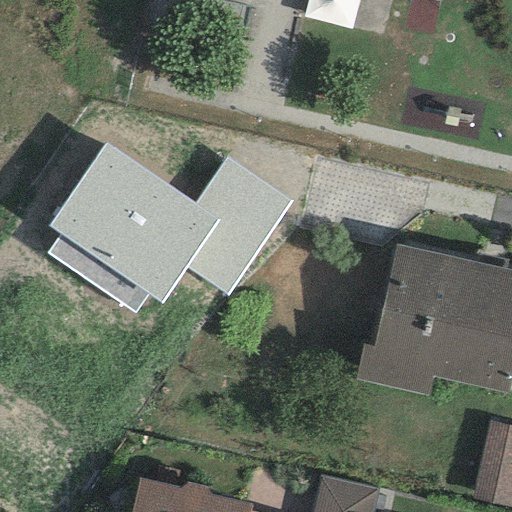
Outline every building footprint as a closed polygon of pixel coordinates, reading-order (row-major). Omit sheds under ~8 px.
[(193,205),(104,144),(46,227),(58,235),(146,294),(161,304),(185,269),(225,294),(291,203),(226,158),(193,205)] [(133,313),(146,294),(58,235),(45,254),(133,313)] [(511,365),(511,270),(394,244),(371,348),(361,345),(353,381),(427,397),(432,377),(506,393),(511,365)] [(511,427),(488,423),(471,500),(511,508),(511,427)] [(370,511),(376,488),(318,476),(310,511),(370,511)] [(248,511),(249,511),(251,503),(208,494),(205,488),(185,483),(179,487),(138,478),(130,511),(248,511)]
